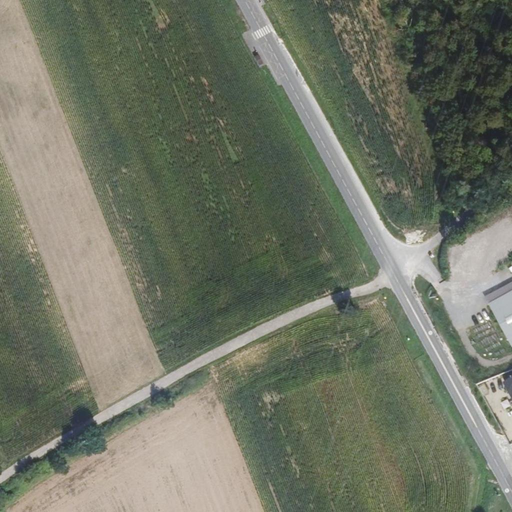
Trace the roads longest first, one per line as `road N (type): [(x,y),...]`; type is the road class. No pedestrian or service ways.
road 1 (secondary): [(244,0),(511,491)]
road 2 (track): [(0,475),(281,320),(372,287),(391,272)]
